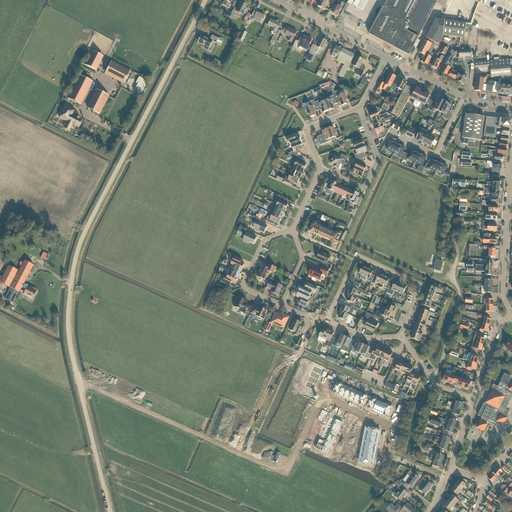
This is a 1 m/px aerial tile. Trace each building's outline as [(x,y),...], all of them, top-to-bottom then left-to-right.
[(324,10),(329,0),(320,0),(317,6),(324,10)] [(378,16),(369,34),(385,43),(386,43),(392,47),(392,46),(393,47),(392,47),(409,56),(410,53),(413,55),(416,50),(413,48),(419,37),(437,3),(445,7),(449,0),(388,0),(384,8),(383,8),(382,9),(381,8),(380,8),(378,9),(377,10),(376,11),(376,12),(376,13),(376,14),(377,15),(377,16),(378,16)] [(232,14),(231,18),(235,20),(237,17),(239,14),(243,16),(245,12),(247,13),(249,9),(246,8),(247,5),(242,3),(238,10),(235,8),(231,14),(232,14)] [(336,6),(332,14),(335,16),(336,15),(338,15),(342,6),(344,8),(346,5),(342,3),(339,8),(336,6)] [(255,12),(253,16),(255,17),(254,19),(261,23),(265,16),(257,12),(257,13),(255,12)] [(276,41),(279,36),(281,31),(278,30),(281,24),(272,19),(269,26),(274,28),(272,31),(273,31),(271,34),(274,36),(272,39),(276,41)] [(432,46),(433,46),(434,43),(439,45),(444,36),(443,36),(464,38),(465,37),(465,31),(466,23),(445,20),(436,19),(426,38),(424,42),(432,46)] [(286,27),(284,31),(287,33),(286,35),(289,37),(287,41),(291,43),(297,32),(289,28),(286,27)] [(243,31),(239,40),(242,42),(247,33),(243,31)] [(296,41),(293,46),(296,48),(299,42),(301,43),(299,47),(307,51),(312,40),(304,36),(302,35),(298,42),(296,41)] [(202,36),(198,43),(205,46),(203,49),(208,51),(213,42),(216,44),(219,39),(212,36),(210,40),(202,36)] [(313,45),(310,51),(311,51),(314,52),(317,54),(320,48),(323,49),(327,41),(322,39),(318,47),(313,45)] [(432,46),(424,42),(418,53),(423,56),(426,57),(432,46)] [(337,46),(332,56),(335,58),(336,56),(337,56),(337,55),(339,56),(336,61),(345,65),(343,67),(339,75),(342,77),(341,79),(343,79),(344,78),(351,62),(355,55),(337,46)] [(433,51),(435,48),(433,46),(432,46),(426,57),(423,56),(420,62),(421,62),(421,63),(422,63),(427,66),(430,61),(433,62),(437,55),(434,53),(433,54),(431,53),(432,52),(433,51)] [(446,66),(442,73),(446,75),(453,63),(452,62),(456,53),(452,50),(444,65),(446,66)] [(98,72),(105,58),(93,52),(86,66),(98,72)] [(357,57),(353,66),(359,69),(356,75),(361,78),(366,69),(360,66),(363,60),(357,57)] [(434,63),(432,67),(432,68),(434,69),(434,68),(437,70),(443,58),(441,57),(439,60),(438,60),(438,62),(435,60),(434,63)] [(510,60),(475,63),(475,69),(490,68),(491,77),(500,76),(505,76),(511,76),(510,60)] [(450,72),(448,76),(455,80),(457,76),(458,73),(455,72),(452,70),(451,73),(450,72)] [(460,72),(457,78),(460,80),(459,82),(461,83),(461,84),(464,85),(468,78),(467,78),(467,77),(466,76),(467,74),(464,73),(461,71),(460,72)] [(380,93),(381,91),(384,86),(387,87),(388,85),(390,86),(396,77),(391,74),(389,78),(388,77),(384,84),(381,82),(378,89),(376,92),(380,93)] [(477,78),(475,91),(481,92),(481,91),(497,94),(499,85),(499,83),(494,82),(494,84),(485,83),(486,77),(479,76),(479,78),(477,78)] [(396,88),(394,93),(396,94),(399,89),(402,91),(407,83),(406,82),(404,80),(404,81),(401,80),(397,88),(396,88)] [(511,95),(511,83),(511,84),(511,82),(505,81),(501,80),(500,85),(499,85),(497,94),(511,95)] [(392,110),(390,113),(399,118),(414,90),(406,86),(393,111),(392,110)] [(415,108),(422,94),(420,93),(421,90),(417,88),(411,99),(414,100),(413,103),(412,104),(413,105),(413,106),(414,107),(415,108)] [(97,90),(88,108),(99,114),(109,96),(97,90)] [(338,91),(333,93),(334,96),(336,102),(339,101),(341,106),(347,104),(346,101),(347,100),(345,94),(344,92),(339,93),(338,91)] [(425,95),(422,94),(415,108),(416,108),(417,108),(418,108),(419,108),(420,107),(421,104),(425,106),(430,95),(426,93),(425,95)] [(334,96),(324,99),(329,111),(334,109),(333,105),(337,104),(336,102),(334,96)] [(314,103),(317,109),(316,109),(317,111),(322,110),(323,113),(329,111),(324,99),(319,100),(319,101),(314,103)] [(432,102),(428,110),(434,113),(435,110),(440,112),(445,101),(442,99),(441,100),(438,99),(435,104),(432,102)] [(308,103),(304,104),(305,109),(308,115),(309,114),(310,118),(316,116),(314,110),(316,109),(317,109),(314,103),(314,101),(308,103)] [(445,101),(440,112),(444,114),(442,117),(448,120),(452,112),(449,111),(451,106),(448,104),(449,103),(445,101)] [(387,111),(389,107),(390,106),(384,103),(382,108),(387,111)] [(61,114),(59,118),(68,122),(66,125),(64,129),(69,131),(71,127),(73,125),(78,128),(82,121),(79,119),(80,118),(76,116),(76,118),(72,116),(75,110),(65,105),(60,114),(61,114)] [(371,119),(379,116),(378,114),(379,113),(381,110),(373,105),(370,111),(371,113),(369,114),(371,119)] [(466,114),(464,128),(483,131),(485,117),(466,114)] [(372,124),(385,120),(384,118),(380,119),(379,116),(371,119),(372,123),(372,124)] [(497,128),(510,130),(511,120),(497,119),(487,117),(484,136),(495,138),(497,128)] [(386,122),(385,120),(372,124),(373,127),(374,126),(375,129),(383,126),(386,125),(385,123),(386,122)] [(392,128),(399,132),(402,125),(395,122),(392,128)] [(383,126),(375,129),(377,134),(380,133),(382,138),(385,137),(389,130),(385,128),(384,129),(383,126)] [(333,127),(328,130),(331,139),(336,137),(337,140),(342,138),(339,129),(335,131),(333,127)] [(419,128),(416,135),(418,136),(416,140),(421,142),(425,134),(427,132),(419,128)] [(481,141),(483,131),(464,128),(463,138),(469,139),(481,141)] [(509,136),(510,130),(497,128),(495,138),(496,138),(496,134),(509,136)] [(406,135),(412,139),(416,132),(409,129),(406,135)] [(332,141),(331,139),(328,130),(322,132),(323,135),(317,137),(318,138),(314,140),(316,144),(319,143),(320,146),(332,141)] [(421,142),(426,145),(430,137),(425,134),(421,142)] [(290,142),(292,147),(301,144),(301,143),(302,143),(300,138),(299,139),(299,138),(296,139),(294,135),(286,138),(288,143),(290,142)] [(354,145),(355,149),(365,146),(363,140),(359,142),(357,137),(349,141),(351,146),(354,145)] [(430,137),(426,145),(431,147),(432,145),(435,147),(438,141),(435,140),(435,139),(430,137)] [(390,141),(387,149),(394,153),(398,144),(390,141)] [(495,141),(493,141),(492,144),(498,144),(500,144),(499,148),(507,149),(508,144),(500,143),(498,143),(498,141),(495,141)] [(303,149),(301,144),(292,147),(294,152),(291,153),(293,158),(296,157),(301,155),(300,151),(303,149)] [(398,144),(394,153),(401,156),(405,148),(398,144)] [(367,152),(365,146),(355,149),(357,154),(355,155),(356,159),(360,159),(365,157),(363,153),(367,152)] [(415,162),(419,154),(412,150),(408,158),(415,162)] [(419,154),(415,162),(422,165),(426,157),(419,154)] [(343,165),(344,163),(347,157),(342,155),(340,159),(334,156),(333,159),(331,159),(331,161),(330,164),(334,166),(334,167),(338,169),(340,164),(343,165)] [(304,160),(296,157),(293,158),(294,160),(294,161),(296,163),(295,166),(304,170),(306,165),(303,163),(304,160)] [(355,168),(364,172),(364,171),(366,171),(367,169),(366,168),(366,167),(363,165),(366,159),(365,157),(360,159),(356,159),(353,166),(355,168)] [(435,172),(439,164),(432,160),(428,168),(435,172)] [(440,163),(436,171),(443,175),(447,167),(440,163)] [(302,173),(304,170),(295,166),(294,169),(290,167),(289,169),(303,175),(304,174),(302,173)] [(364,172),(355,168),(353,173),(350,171),(349,174),(357,178),(358,176),(361,178),(364,172)] [(302,177),(303,175),(289,169),(288,171),(292,172),(290,175),(300,180),(301,176),(302,177)] [(300,180),(290,175),(289,178),(286,177),(284,182),(292,186),(294,183),(297,185),(300,180)] [(487,185),(500,186),(500,181),(500,180),(500,176),(492,175),(491,180),(493,180),(493,183),(487,183),(487,185)] [(453,180),(453,187),(465,188),(466,181),(453,180)] [(333,192),(337,184),(332,182),(330,185),(328,184),(325,191),(329,192),(330,190),(333,192)] [(341,186),(337,184),(333,192),(337,194),(341,186)] [(342,196),(345,188),(341,186),(337,194),(342,196)] [(350,190),(345,188),(342,196),(346,198),(350,190)] [(350,190),(346,198),(351,200),(354,192),(350,190)] [(351,200),(350,202),(357,205),(360,199),(357,198),(359,194),(354,192),(351,200)] [(278,202),(277,205),(286,209),(288,204),(284,202),(285,200),(278,196),(275,201),(278,202)] [(491,198),(490,197),(490,202),(486,201),(486,206),(490,206),(490,203),(498,204),(499,198),(491,198)] [(284,213),(286,209),(277,205),(274,210),(285,215),(285,213),(284,213)] [(285,215),(274,210),(273,209),(270,214),(272,215),(281,219),(283,216),(284,216),(285,215)] [(279,224),(281,219),(272,215),(271,218),(268,217),(266,222),(273,225),(275,222),(279,224)] [(253,216),(251,221),(253,222),(251,227),(256,230),(256,231),(260,232),(260,231),(264,233),(267,227),(259,223),(260,220),(253,216)] [(315,233),(319,225),(319,224),(315,222),(316,221),(312,219),(308,227),(311,228),(309,232),(314,234),(315,234),(315,233)] [(488,222),(484,222),(483,222),(482,233),(488,233),(488,231),(496,232),(496,231),(497,230),(498,229),(498,228),(497,227),(497,225),(488,225),(488,222)] [(323,227),(319,225),(315,233),(319,235),(323,227)] [(238,231),(237,233),(243,235),(245,236),(243,242),(247,244),(247,243),(250,244),(250,243),(254,244),(257,238),(245,233),(246,230),(240,227),(238,231)] [(323,237),(327,229),(323,227),(319,235),(323,237)] [(331,231),(327,229),(323,237),(327,239),(331,231)] [(335,232),(331,231),(327,239),(331,241),(335,233),(335,232)] [(331,241),(331,242),(336,244),(338,241),(341,242),(344,234),(340,232),(339,233),(336,232),(335,232),(335,233),(331,241)] [(484,235),(483,243),(496,244),(496,243),(497,243),(497,240),(496,240),(496,239),(491,239),(491,235),(484,235)] [(320,252),(317,260),(323,263),(322,266),(330,270),(332,265),(327,263),(330,257),(320,252)] [(231,265),(233,265),(242,269),(244,264),(241,263),(242,260),(232,255),(231,259),(233,260),(231,265)] [(437,260),(434,270),(440,272),(443,262),(437,260)] [(0,276),(0,282),(10,288),(4,298),(14,303),(19,292),(22,288),(33,266),(24,261),(18,272),(8,266),(2,278),(0,276)] [(241,273),(242,269),(233,265),(231,270),(241,275),(242,273),(241,273)] [(262,266),(257,277),(259,277),(258,279),(259,279),(260,280),(261,280),(262,280),(262,279),(266,281),(270,272),(273,274),(276,268),(269,265),(267,269),(262,266)] [(360,278),(363,280),(368,269),(363,266),(362,267),(360,266),(358,270),(361,271),(359,274),(362,275),(360,278)] [(308,272),(308,273),(308,274),(309,274),(309,275),(320,281),(323,275),(326,276),(329,270),(322,267),(321,271),(312,267),(311,271),(310,271),(309,271),(308,272)] [(492,276),(493,269),(483,269),(483,271),(479,270),(479,267),(476,267),(475,272),(486,272),(485,275),(492,276)] [(373,271),(368,269),(363,280),(365,281),(367,278),(369,279),(368,281),(371,282),(374,276),(371,275),(373,271)] [(240,276),(241,275),(231,270),(229,275),(238,279),(239,276),(240,276)] [(238,279),(229,275),(227,274),(224,279),(222,278),(220,281),(230,286),(232,283),(235,284),(238,279)] [(377,277),(374,276),(371,282),(375,284),(376,282),(378,283),(376,286),(379,287),(384,276),(379,274),(377,277)] [(389,279),(384,276),(379,287),(382,289),(383,285),(386,286),(385,288),(388,289),(391,284),(388,282),(389,279)] [(271,279),(267,288),(270,289),(271,289),(272,289),(271,293),(278,296),(282,286),(275,283),(276,281),(274,280),(271,279)] [(397,292),(401,284),(400,284),(401,283),(396,281),(396,282),(395,282),(394,283),(392,282),(387,293),(392,296),(394,291),(397,292)] [(298,286),(296,290),(310,297),(312,293),(314,294),(317,287),(307,283),(305,288),(301,286),(301,287),(298,286)] [(406,287),(401,284),(397,292),(400,294),(397,298),(403,301),(406,294),(403,293),(406,287)] [(426,290),(435,294),(437,291),(440,292),(441,290),(437,289),(429,286),(428,288),(427,288),(426,290)] [(22,288),(19,292),(24,294),(23,295),(32,300),(33,297),(34,297),(34,296),(36,292),(27,287),(26,290),(22,288)] [(350,288),(347,294),(349,295),(355,297),(357,294),(360,296),(362,293),(350,288)] [(310,297),(296,290),(294,295),(297,296),(296,297),(302,299),(299,304),(306,307),(309,301),(308,300),(310,297)] [(435,294),(426,290),(425,293),(426,293),(425,296),(438,300),(438,298),(437,297),(438,295),(435,294)] [(349,295),(346,300),(354,304),(353,306),(353,307),(358,309),(360,310),(362,306),(358,305),(359,303),(356,301),(357,298),(355,297),(349,295)] [(238,297),(234,307),(235,307),(235,308),(235,309),(235,310),(237,310),(238,310),(239,310),(239,309),(240,309),(239,312),(248,315),(252,306),(246,304),(247,302),(245,300),(245,299),(242,297),(241,299),(238,297)] [(384,304),(382,309),(391,313),(394,314),(396,309),(389,306),(391,302),(383,299),(381,302),(384,304)] [(432,304),(422,300),(422,302),(423,303),(422,305),(434,310),(435,307),(431,306),(432,304)] [(342,305),(340,311),(341,312),(348,315),(348,314),(349,312),(352,313),(354,310),(357,311),(358,309),(353,307),(353,306),(351,306),(350,308),(342,305)] [(254,307),(251,314),(258,317),(258,318),(258,319),(259,320),(260,320),(261,320),(262,320),(262,319),(265,320),(267,315),(266,315),(267,311),(264,309),(265,308),(260,306),(259,309),(254,307)] [(493,306),(486,306),(486,312),(485,312),(485,314),(489,314),(489,312),(492,312),(493,306)] [(389,318),(391,313),(382,309),(380,313),(377,311),(375,316),(381,319),(383,316),(389,318)] [(434,316),(435,312),(431,311),(430,313),(422,310),(421,312),(420,312),(419,314),(429,318),(430,315),(434,316)] [(341,312),(339,318),(346,321),(346,323),(350,324),(353,317),(348,314),(348,315),(341,312)] [(367,313),(362,324),(365,326),(365,327),(375,331),(377,324),(368,320),(367,321),(366,320),(368,316),(369,317),(371,314),(367,313)] [(276,314),(272,322),(277,324),(278,323),(279,324),(278,326),(284,328),(289,317),(283,315),(282,317),(276,314)] [(419,319),(431,324),(432,322),(428,320),(429,318),(419,314),(419,316),(420,317),(419,319)] [(250,315),(244,327),(248,328),(253,317),(250,315)] [(485,318),(483,324),(489,326),(491,320),(487,319),(488,317),(484,316),(484,318),(485,318)] [(294,320),(289,330),(294,332),(293,334),(299,337),(303,328),(300,327),(301,323),(292,319),(294,320)] [(428,328),(425,327),(416,324),(415,326),(416,326),(415,329),(427,334),(428,331),(427,331),(428,328)] [(489,326),(483,324),(481,330),(480,330),(479,332),(483,333),(484,331),(487,332),(489,326)] [(319,337),(318,340),(325,343),(326,340),(329,341),(327,346),(326,349),(329,350),(330,348),(331,348),(332,345),(335,339),(334,338),(334,339),(331,338),(334,332),(328,329),(327,331),(322,329),(319,337)] [(422,337),(412,333),(411,335),(412,336),(411,339),(423,343),(422,345),(424,346),(425,344),(424,343),(425,341),(421,339),(422,337)] [(339,340),(335,339),(332,345),(339,348),(339,347),(342,348),(343,346),(346,338),(341,335),(339,340)] [(479,338),(477,343),(483,345),(485,340),(481,339),(482,336),(478,335),(477,337),(479,338)] [(298,338),(295,344),(300,347),(303,340),(298,338)] [(351,352),(353,347),(349,345),(352,340),(346,338),(343,346),(346,347),(345,349),(351,352)] [(511,342),(508,339),(503,345),(506,347),(506,348),(507,349),(508,349),(511,353),(511,352),(511,342)] [(357,348),(353,347),(351,352),(357,354),(358,353),(361,354),(365,346),(360,343),(357,348)] [(483,345),(477,343),(475,349),(474,349),(473,351),(477,352),(477,350),(481,351),(483,345)] [(370,348),(365,346),(361,354),(359,358),(362,359),(363,357),(369,360),(372,354),(368,353),(370,348)] [(379,358),(383,349),(381,348),(381,349),(378,348),(377,350),(374,349),(370,359),(374,361),(376,357),(379,358)] [(382,364),(387,352),(385,351),(385,350),(383,349),(379,358),(382,359),(379,366),(381,367),(382,364)] [(387,352),(382,364),(384,365),(386,361),(388,362),(389,362),(391,363),(394,357),(391,356),(393,353),(390,352),(390,353),(387,352)] [(469,353),(466,361),(469,362),(477,364),(479,359),(475,357),(476,355),(469,353)] [(396,375),(398,376),(403,364),(401,363),(401,362),(399,361),(395,370),(398,371),(396,375)] [(477,364),(469,362),(467,369),(464,367),(463,370),(466,371),(467,370),(470,371),(471,369),(475,370),(477,364)] [(406,365),(403,364),(398,376),(400,377),(402,373),(404,374),(409,365),(406,364),(406,365)] [(411,366),(409,365),(404,374),(407,376),(405,379),(407,380),(410,374),(413,368),(410,367),(411,366)] [(314,366),(312,371),(320,375),(323,370),(314,366)] [(312,371),(309,376),(318,380),(320,375),(312,371)] [(411,384),(415,375),(413,374),(413,375),(410,374),(407,380),(405,386),(409,388),(411,384)] [(510,412),(506,410),(509,404),(509,403),(510,401),(510,402),(511,398),(511,383),(511,384),(509,383),(511,377),(505,374),(501,381),(502,381),(501,383),(500,382),(498,387),(493,385),(491,389),(493,389),(493,390),(492,390),(489,395),(488,395),(487,397),(488,398),(485,403),(486,403),(486,404),(484,403),(478,416),(481,417),(481,418),(482,418),(480,421),(486,424),(488,421),(488,422),(489,420),(496,424),(497,422),(504,425),(507,418),(510,412)] [(415,375),(411,384),(414,385),(412,389),(414,390),(420,378),(417,377),(418,376),(415,375)] [(458,377),(451,375),(448,383),(453,385),(453,384),(454,385),(454,386),(455,386),(458,377)] [(309,376),(307,381),(316,385),(318,380),(309,376)] [(463,388),(466,380),(458,377),(455,386),(457,387),(457,386),(458,386),(458,387),(463,388)] [(307,381),(305,386),(314,390),(316,385),(307,381)] [(338,384),(334,393),(339,395),(343,387),(338,384)] [(299,390),(296,395),(309,401),(311,395),(309,394),(310,391),(298,385),(296,389),(299,390)] [(343,387),(339,395),(344,398),(348,389),(343,387)] [(348,389),(344,398),(349,400),(353,391),(348,389)] [(353,391),(349,400),(354,402),(358,393),(353,391)] [(358,393),(354,402),(359,404),(363,395),(358,393)] [(292,399),(290,403),(302,408),(303,406),(306,407),(309,401),(296,395),(294,401),(292,399)] [(363,395),(359,404),(364,407),(368,398),(363,395)] [(372,399),(368,408),(373,411),(377,402),(372,399)] [(377,402),(373,411),(378,413),(382,404),(377,402)] [(448,405),(461,410),(463,404),(461,403),(460,403),(457,402),(456,405),(449,402),(448,405)] [(382,404),(378,413),(383,415),(387,406),(382,404)] [(445,404),(444,407),(454,411),(452,414),(455,415),(456,415),(459,416),(461,410),(448,405),(445,404)] [(292,405),(290,408),(293,409),(291,414),(301,419),(303,413),(301,412),(302,409),(292,405)] [(387,406),(383,415),(388,417),(392,409),(387,406)] [(286,418),(284,422),(294,426),(295,423),(298,425),(301,419),(291,414),(288,420),(286,418)] [(330,417),(327,424),(333,427),(336,420),(330,417)] [(442,419),(440,422),(442,423),(455,428),(457,422),(454,421),(454,420),(453,420),(451,419),(447,418),(446,421),(442,419)] [(275,419),(274,423),(282,427),(280,433),(292,438),(293,436),(294,436),(295,433),(295,432),(289,429),(290,426),(275,419)] [(453,433),(455,428),(442,423),(435,420),(432,419),(431,424),(440,427),(441,426),(445,427),(443,430),(453,433)] [(336,420),(333,427),(339,430),(343,423),(336,420)] [(484,432),(487,425),(486,424),(480,421),(478,425),(475,424),(474,426),(477,427),(477,428),(484,432)] [(327,424),(324,430),(331,432),(333,427),(327,424)] [(333,427),(331,432),(337,435),(339,430),(333,427)] [(366,428),(365,436),(371,438),(373,430),(366,428)] [(324,430),(322,435),(328,438),(331,432),(324,430)] [(373,430),(371,438),(378,439),(380,431),(373,430)] [(331,432),(328,438),(335,440),(337,435),(331,432)] [(322,435),(320,440),(326,443),(328,438),(322,435)] [(438,438),(437,441),(449,445),(451,439),(448,438),(447,438),(444,437),(443,440),(438,438)] [(328,438),(326,443),(332,446),(335,440),(328,438)] [(320,440),(316,449),(322,451),(326,443),(320,440)] [(449,445),(435,440),(434,443),(441,445),(440,448),(446,451),(449,445)] [(326,443),(322,451),(329,454),(332,446),(326,443)] [(361,453),(359,462),(366,464),(368,454),(361,453)] [(368,454),(366,464),(373,465),(375,456),(368,454)] [(432,455),(431,458),(442,462),(444,457),(438,454),(437,457),(432,455)] [(442,462),(431,458),(430,458),(429,461),(435,463),(433,466),(440,468),(442,462)] [(508,474),(511,471),(505,466),(502,469),(508,474)] [(498,468),(495,472),(501,477),(504,474),(498,468)] [(401,484),(407,488),(408,489),(410,487),(412,488),(419,479),(413,474),(410,471),(407,475),(410,478),(406,483),(402,480),(400,482),(401,484)] [(504,480),(501,477),(495,472),(492,475),(501,483),(504,480)] [(498,481),(492,475),(488,479),(495,485),(498,481)] [(426,481),(419,489),(425,495),(432,486),(428,482),(430,480),(425,476),(423,479),(426,481)] [(462,489),(465,486),(468,489),(469,487),(466,484),(465,485),(460,480),(456,485),(462,490),(462,489)] [(506,488),(503,491),(506,493),(511,486),(511,484),(510,482),(508,484),(506,488)] [(407,488),(401,484),(397,489),(397,490),(395,492),(393,495),(401,501),(407,493),(404,491),(407,488)] [(462,490),(456,485),(452,490),(458,495),(461,491),(464,494),(466,492),(462,489),(462,490)] [(453,496),(449,501),(455,506),(455,505),(458,502),(461,505),(462,503),(461,502),(461,501),(457,497),(456,497),(455,498),(453,496)] [(455,506),(449,501),(445,506),(447,508),(446,510),(448,511),(449,511),(450,511),(451,511),(454,507),(457,509),(458,508),(455,505),(455,506)] [(488,501),(484,505),(493,511),(496,508),(488,501)] [(403,509),(400,507),(395,511),(400,511),(402,510),(404,511),(415,511),(416,511),(410,507),(411,506),(407,503),(403,509)]
